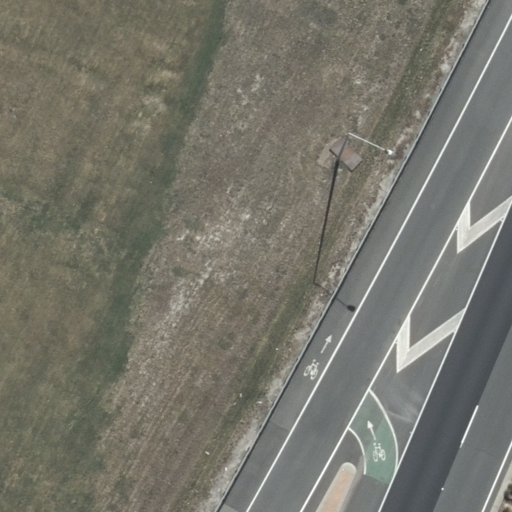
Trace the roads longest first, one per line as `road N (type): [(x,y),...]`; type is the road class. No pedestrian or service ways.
road 1 (trunk): [(272,511),(511,65)]
road 2 (trunk): [(431,511),(511,317)]
